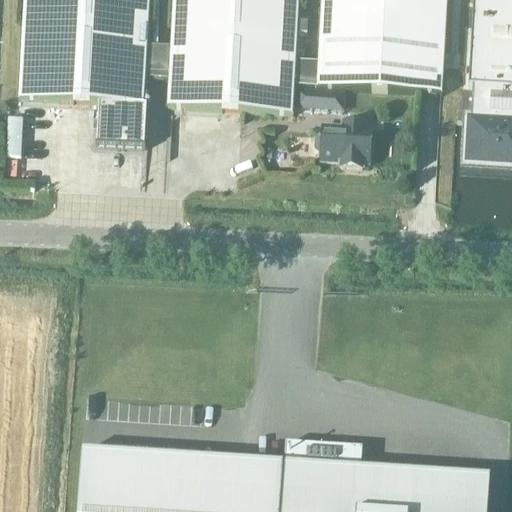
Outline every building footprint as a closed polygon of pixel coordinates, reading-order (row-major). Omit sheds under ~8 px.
[(148,28),(146,28),(147,0),(28,0),(28,23),(25,23),(20,104),(100,109),(144,111),(146,78),(147,46),(148,28)] [(298,34),(295,34),(296,0),(176,0),(175,28),(172,27),(171,47),(147,46),(146,78),(170,80),(168,109),(293,116),(295,86),(297,52),(298,34)] [(296,65),(295,86),(317,87),(317,92),(442,99),(447,0),(322,0),(319,66),(296,65)] [(463,171),(511,174),(511,0),(473,0),(469,91),(473,91),(471,123),(466,123),(463,171)] [(312,113),(313,94),(297,93),(296,112),(312,113)] [(147,153),(149,112),(144,111),(100,109),(98,150),(147,153)] [(343,130),(322,129),(321,140),(318,140),(316,142),(315,152),(317,154),(321,154),(320,165),(341,166),(340,171),(362,172),(363,167),(370,168),(372,132),(364,132),(365,127),(342,125),(343,130)] [(487,511),(490,480),(361,472),(362,451),(286,446),(284,467),(197,461),(198,453),(107,447),(107,455),(83,454),(78,511),(487,511)]
